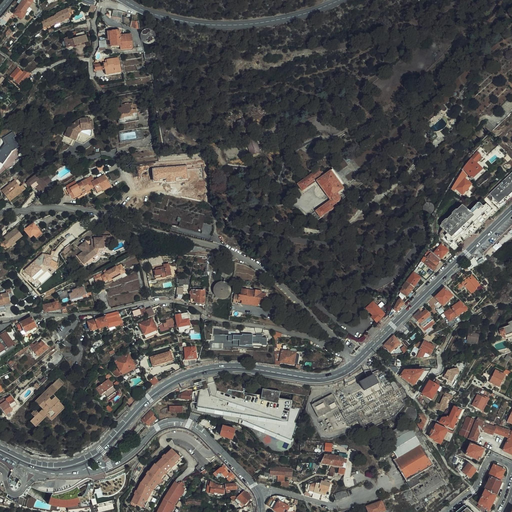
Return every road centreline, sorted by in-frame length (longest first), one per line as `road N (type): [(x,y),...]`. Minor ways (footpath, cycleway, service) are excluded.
road 1 (unclassified): [(344,354),(255,264),(217,248),(86,208),(0,212)]
road 2 (unclassified): [(344,354),(170,301),(0,320)]
road 3 (primary): [(93,456),(149,397),(187,374),(236,367),(311,378),(353,364)]
road 4 (tertiary): [(340,0),(301,15),(226,25),(167,18),(123,0)]
road 5 (primary): [(353,364),(511,208)]
road 6 (residential): [(110,465),(150,431),(179,421),(201,431),(252,485),(261,511)]
